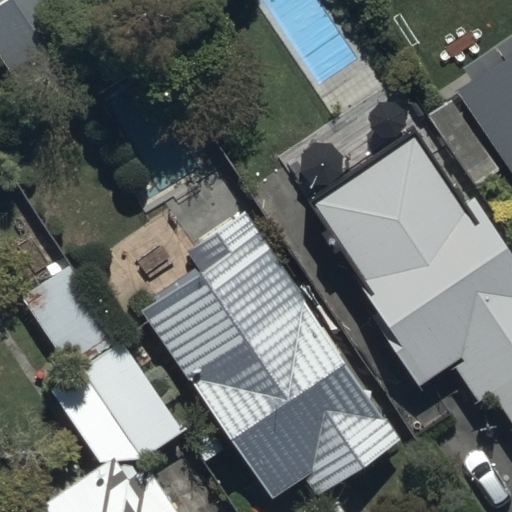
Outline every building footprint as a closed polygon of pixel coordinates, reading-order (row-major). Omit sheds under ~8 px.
[(64,0),(0,0),(0,57),(19,86),(91,39),(64,0)] [(511,48),(454,87),(511,174),(511,48)] [(427,377),(461,354),(511,430),(511,253),(427,126),(311,202),(380,306),(366,315),(413,386),(427,377)] [(390,422),(261,228),(246,205),(183,247),(198,269),(146,303),(275,498),(305,477),(318,496),(402,441),(390,422)] [(187,432),(124,338),(74,262),(20,297),(70,374),(48,388),(101,469),(35,511),(175,511),(142,461),(187,432)] [(321,511),(344,511),(338,501),(321,511)]
